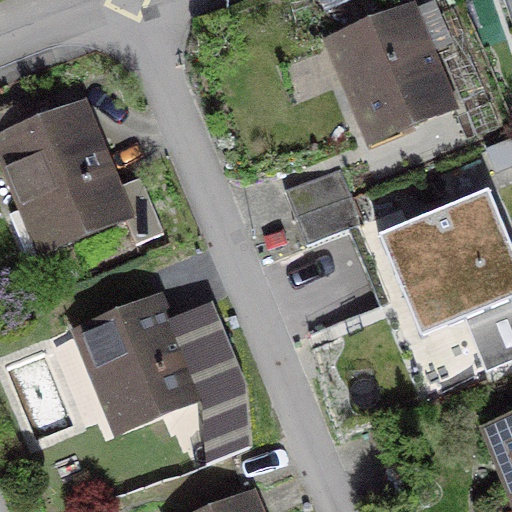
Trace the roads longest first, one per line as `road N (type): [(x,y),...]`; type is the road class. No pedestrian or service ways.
road 1 (residential): [(140,0),(349,511)]
road 2 (residential): [(0,51),(130,0)]
